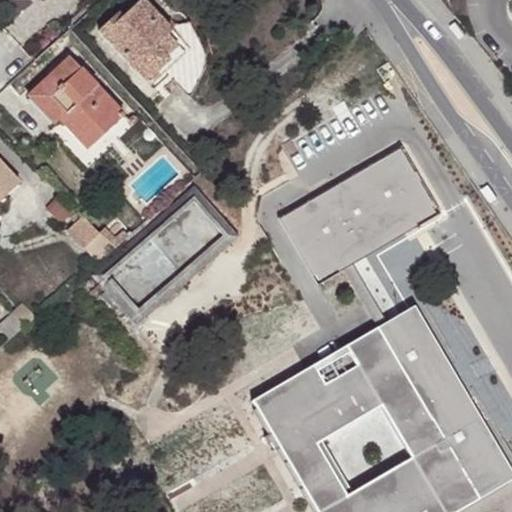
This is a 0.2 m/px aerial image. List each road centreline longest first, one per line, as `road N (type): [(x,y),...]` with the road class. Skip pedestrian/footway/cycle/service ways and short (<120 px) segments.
road 1 (secondary): [(373,0),(446,120),(511,200)]
road 2 (secondary): [(511,149),(432,31),(395,0)]
